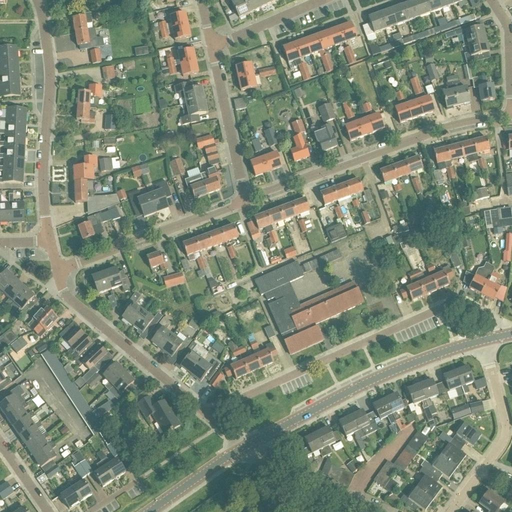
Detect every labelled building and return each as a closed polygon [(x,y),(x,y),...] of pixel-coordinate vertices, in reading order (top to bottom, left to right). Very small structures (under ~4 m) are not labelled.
[(241,0),(236,0),(237,2),(231,5),(238,20),(249,15),(241,0)] [(241,0),(249,15),(260,10),(255,0),(241,0)] [(255,0),(260,10),(271,5),(268,0),(255,0)] [(419,19),(431,15),(425,0),(422,0),(414,3),(419,19)] [(425,0),(431,15),(442,11),(438,0),(425,0)] [(438,0),(442,11),(453,7),(450,0),(438,0)] [(408,23),(419,19),(414,3),(402,7),(408,23)] [(397,27),(408,23),(402,7),(391,11),(397,27)] [(386,31),(397,27),(391,11),(380,15),(386,31)] [(173,30),(188,26),(185,14),(170,17),(173,30)] [(85,18),(73,20),(75,33),(87,31),(86,26),(92,25),(92,21),(91,15),(84,16),(85,18)] [(374,35),(386,31),(380,15),(369,19),(370,24),(362,27),(366,38),(374,35)] [(459,23),(461,27),(472,23),(470,19),(459,23)] [(449,31),(461,27),(459,23),(448,26),(449,31)] [(462,28),(454,31),(456,37),(461,36),(462,43),(463,49),(469,47),(469,46),(486,42),(483,30),(478,31),(476,23),(462,28)] [(340,29),(345,44),(357,40),(352,25),(340,29)] [(188,26),(173,30),(175,41),(190,38),(188,26)] [(438,35),(449,31),(448,26),(436,30),(438,35)] [(334,48),(345,44),(340,29),(329,33),(334,48)] [(162,30),(154,32),(156,41),(164,39),(162,30)] [(427,39),(438,35),(436,30),(425,34),(427,39)] [(87,31),(75,33),(77,47),(89,45),(90,47),(96,46),(95,40),(89,41),(87,31)] [(323,52),(334,48),(329,33),(317,37),(323,52)] [(415,43),(427,39),(425,34),(414,38),(415,43)] [(322,52),(323,52),(317,37),(306,41),(311,56),(318,53),(320,59),(321,59),(323,66),(330,64),(327,56),(324,57),(322,52)] [(404,47),(415,43),(414,38),(402,42),(404,47)] [(300,60),(311,56),(306,41),(295,45),(300,60)] [(393,50),(404,47),(402,42),(391,46),(392,49),(393,50)] [(469,46),(469,47),(470,54),(465,55),(468,65),(486,61),(490,60),(486,42),(469,46)] [(302,65),(300,60),(295,45),(283,49),(288,64),(294,62),(296,68),(298,67),(301,75),(308,72),(305,64),(302,65)] [(393,50),(392,49),(391,46),(380,50),(381,54),(393,50)] [(0,61),(18,60),(17,47),(0,48),(0,61)] [(343,50),(346,58),(352,56),(349,48),(343,50)] [(90,52),(92,65),(100,63),(98,51),(90,52)] [(180,66),(196,63),(193,51),(178,54),(180,66)] [(352,56),(346,58),(349,66),(355,63),(352,56)] [(431,56),(424,58),(426,66),(433,63),(431,56)] [(168,69),(175,67),(174,62),(173,59),(166,61),(168,69)] [(0,73),(19,72),(18,60),(0,61),(0,73)] [(389,61),(384,64),(386,71),(392,68),(389,61)] [(196,63),(180,66),(183,78),(198,74),(196,63)] [(330,64),(323,66),(326,74),(333,71),(330,64)] [(116,65),(103,68),(105,79),(118,76),(116,65)] [(238,79),(253,76),(251,65),(236,68),(238,79)] [(430,83),(439,80),(434,65),(425,68),(430,83)] [(355,77),(366,74),(364,66),(352,69),(355,77)] [(465,77),(471,76),(469,66),(463,67),(465,77)] [(176,75),(175,67),(168,69),(168,70),(170,76),(176,75)] [(275,68),(266,70),(268,77),(276,76),(275,68)] [(260,79),(268,77),(266,70),(258,72),(260,79)] [(0,87),(0,86),(20,84),(19,72),(0,73),(0,87)] [(310,80),(308,72),(301,75),(303,82),(310,80)] [(240,91),(255,88),(253,76),(238,79),(240,91)] [(448,92),(442,93),(446,110),(446,109),(447,111),(453,110),(452,108),(458,107),(454,91),(453,86),(451,78),(446,79),(448,92)] [(472,80),(473,90),(479,89),(481,103),(482,103),(482,104),(488,103),(488,102),(496,100),(494,87),(487,88),(485,78),(472,80)] [(410,81),(412,89),(419,87),(417,79),(410,81)] [(1,95),(0,95),(0,99),(1,100),(1,98),(21,97),(20,84),(0,86),(0,87),(1,95)] [(186,105),(204,101),(201,89),(189,91),(188,85),(174,88),(176,95),(178,94),(180,100),(184,99),(186,105)] [(419,87),(412,89),(415,97),(422,94),(419,87)] [(296,100),(306,96),(303,88),(293,92),(296,100)] [(466,88),(454,91),(458,107),(464,105),(464,107),(470,105),(470,104),(466,88)] [(79,93),(78,107),(89,108),(97,109),(98,99),(96,99),(97,92),(90,92),(90,94),(79,93)] [(398,103),(405,100),(402,92),(395,95),(398,103)] [(418,102),(423,117),(434,114),(432,106),(438,104),(435,96),(429,98),(430,99),(418,102)] [(235,112),(246,109),(244,99),(233,102),(235,112)] [(204,101),(186,105),(187,111),(182,113),(184,119),(181,120),(182,126),(196,123),(194,117),(206,114),(204,101)] [(411,121),(423,117),(418,102),(406,106),(411,121)] [(342,106),(345,113),(351,111),(349,103),(342,106)] [(365,114),(371,112),(368,104),(362,107),(365,114)] [(324,125),(325,124),(336,120),(330,105),(318,109),(324,125)] [(400,125),(411,121),(406,106),(395,110),(400,125)] [(89,113),(89,108),(78,107),(77,121),(81,122),(80,124),(94,125),(95,125),(95,119),(95,113),(89,113)] [(0,119),(0,123),(6,124),(6,123),(26,124),(26,111),(7,110),(6,120),(0,119)] [(354,118),(351,111),(345,113),(347,121),(348,121),(354,118)] [(379,116),(373,118),(367,120),(372,135),(384,131),(379,116)] [(116,132),(117,118),(105,117),(104,132),(116,132)] [(361,139),(372,135),(367,120),(356,124),(361,139)] [(295,137),(305,133),(301,122),(291,125),(295,137)] [(0,135),(5,136),(5,135),(25,136),(26,124),(6,123),(6,124),(6,132),(0,131),(0,135)] [(361,139),(356,124),(350,126),(344,128),(349,143),(361,139)] [(325,131),(313,135),(317,144),(320,146),(322,153),(337,148),(333,137),(332,138),(329,129),(325,130),(325,131)] [(270,149),(278,146),(273,130),(264,133),(270,149)] [(0,143),(0,146),(5,147),(25,148),(25,136),(5,135),(5,136),(5,144),(0,143)] [(255,154),(262,152),(258,140),(257,137),(250,139),(255,154)] [(296,150),(290,153),(294,163),(308,158),(304,147),(301,137),(292,140),(296,150)] [(473,142),(476,155),(490,151),(486,139),(473,142)] [(478,161),(476,155),(473,142),(460,146),(463,158),(468,157),(470,164),(477,162),(478,162),(478,161)] [(208,164),(219,160),(214,145),(204,148),(208,164)] [(450,162),(463,158),(460,146),(447,149),(450,162)] [(0,155),(0,160),(4,161),(4,159),(24,160),(25,148),(5,147),(4,156),(0,155)] [(450,162),(447,149),(433,153),(437,166),(444,164),(446,170),(446,169),(447,175),(453,174),(452,168),(450,162)] [(263,159),(268,173),(282,168),(277,154),(263,159)] [(405,163),(410,176),(423,171),(418,158),(405,163)] [(0,168),(0,172),(4,173),(4,171),(23,172),(24,160),(4,159),(4,161),(4,168),(0,168)] [(100,173),(113,172),(112,159),(99,161),(100,173)] [(254,178),(268,173),(263,159),(249,164),(254,178)] [(75,183),(87,183),(93,183),(93,167),(96,167),(96,160),(85,160),(86,168),(74,169),(75,183)] [(170,165),(174,177),(185,173),(180,160),(169,164),(170,165)] [(397,180),(410,176),(405,163),(392,168),(397,180)] [(137,178),(151,172),(148,164),(133,170),(137,178)] [(203,184),(207,195),(220,191),(216,180),(219,179),(215,168),(204,172),(206,175),(201,176),(203,184)] [(384,185),(397,180),(392,168),(379,173),(384,185)] [(0,180),(0,184),(4,185),(4,184),(23,184),(23,172),(4,171),(4,173),(3,180),(0,180)] [(435,183),(443,181),(440,171),(433,173),(435,183)] [(194,200),(207,195),(203,184),(201,176),(185,182),(188,190),(190,190),(194,200)] [(411,181),(414,189),(420,186),(417,179),(411,181)] [(345,185),(350,198),(362,193),(358,181),(345,185)] [(87,183),(75,183),(75,205),(87,204),(87,199),(93,199),(93,183),(87,183)] [(170,195),(167,187),(165,183),(154,187),(157,194),(149,197),(156,214),(168,210),(163,197),(170,195)] [(337,202),(350,198),(345,185),(332,190),(337,202)] [(420,186),(414,189),(416,196),(422,194),(420,186)] [(324,207),(337,202),(332,190),(320,195),(324,207)] [(127,199),(125,193),(124,191),(116,194),(119,202),(127,199)] [(478,191),(472,192),(475,202),(481,201),(478,191)] [(141,200),(140,197),(139,193),(128,197),(132,209),(139,206),(144,219),(156,214),(149,197),(141,200)] [(1,196),(0,196),(0,224),(11,224),(11,204),(9,204),(1,204),(1,196)] [(13,196),(9,196),(9,204),(11,204),(11,224),(24,223),(23,203),(19,204),(13,204),(13,196)] [(96,207),(108,206),(108,197),(95,198),(96,207)] [(306,200),(292,205),(297,217),(310,212),(306,200)] [(292,205),(279,209),(284,222),(297,217),(292,205)] [(279,209),(267,214),(271,227),(284,222),(279,209)] [(470,209),(461,212),(462,218),(472,215),(470,209)] [(498,221),(499,221),(499,222),(506,221),(504,209),(496,210),(496,211),(497,211),(498,221)] [(120,220),(116,210),(106,213),(104,214),(100,215),(103,224),(112,221),(112,223),(120,220)] [(338,214),(336,215),(338,221),(344,218),(341,211),(338,213),(338,214)] [(499,221),(498,221),(497,211),(496,211),(489,212),(492,230),(494,229),(499,229),(499,222),(499,221)] [(361,215),(365,226),(370,224),(366,213),(361,215)] [(267,214),(253,219),(254,221),(254,222),(257,231),(258,231),(264,229),(266,234),(268,235),(270,239),(270,240),(276,238),(274,232),(273,232),(271,227),(267,214)] [(83,242),(104,234),(100,225),(102,224),(99,215),(87,219),(89,224),(78,228),(83,242)] [(464,220),(466,227),(476,224),(475,217),(464,220)] [(304,221),(305,225),(308,232),(312,230),(309,220),(304,221)] [(220,231),(225,244),(238,239),(233,226),(220,231)] [(339,227),(325,232),(331,245),(346,239),(341,226),(339,227)] [(350,231),(352,237),(360,234),(359,228),(350,231)] [(212,248),(225,244),(220,231),(208,236),(212,248)] [(257,231),(250,234),(252,242),(260,239),(257,231)] [(417,240),(421,249),(432,244),(428,235),(417,240)] [(199,253),(212,248),(208,236),(195,241),(199,253)] [(270,240),(270,239),(266,241),(269,251),(276,249),(275,244),(278,243),(276,238),(270,240)] [(186,258),(199,253),(195,241),(182,245),(186,258)] [(374,260),(383,254),(378,246),(369,253),(374,260)] [(263,250),(257,252),(263,268),(263,269),(267,267),(266,264),(268,263),(268,262),(263,250)] [(329,262),(344,258),(342,250),(326,255),(329,262)] [(164,265),(160,254),(146,259),(151,270),(160,267),(162,272),(168,270),(166,264),(164,265)] [(454,270),(462,267),(457,256),(450,259),(454,270)] [(270,262),(271,266),(281,262),(279,258),(270,262)] [(184,274),(190,271),(186,260),(180,262),(184,274)] [(206,269),(204,263),(201,264),(201,266),(199,267),(200,272),(203,270),(207,281),(212,280),(208,268),(206,269)] [(300,307),(290,284),(303,278),(297,263),(254,282),(261,297),(264,295),(268,302),(275,299),(277,303),(268,307),(290,356),(323,342),(315,325),(363,304),(354,283),(300,307)] [(306,274),(311,272),(308,264),(303,266),(306,274)] [(475,278),(469,290),(481,296),(487,284),(493,273),(495,268),(487,264),(484,269),(479,270),(475,278)] [(429,274),(435,271),(432,266),(426,268),(429,274)] [(450,286),(447,281),(454,278),(451,271),(449,267),(442,270),(444,274),(432,279),(437,292),(450,286)] [(110,291),(111,291),(122,287),(124,293),(130,290),(124,273),(118,275),(116,270),(104,274),(110,291)] [(437,292),(432,279),(426,282),(423,274),(421,275),(420,271),(414,273),(425,297),(437,292)] [(3,294),(15,281),(6,272),(0,278),(0,299),(4,295),(3,294)] [(412,303),(425,297),(414,273),(408,276),(413,287),(400,293),(404,300),(410,298),(412,303)] [(487,284),(481,296),(493,302),(500,290),(495,288),(500,277),(493,273),(487,284)] [(98,295),(110,291),(104,274),(92,278),(98,295)] [(166,290),(185,284),(182,274),(163,279),(166,290)] [(12,302),(24,289),(15,281),(3,294),(4,295),(9,300),(5,305),(9,308),(9,307),(13,303),(12,302)] [(213,296),(224,292),(221,285),(210,289),(212,294),(213,296)] [(13,303),(9,307),(15,312),(14,313),(13,319),(16,321),(29,310),(25,307),(33,298),(24,289),(12,302),(13,303)] [(112,310),(118,307),(114,296),(108,298),(112,310)] [(129,301),(122,310),(123,310),(128,314),(123,320),(124,321),(123,323),(128,327),(130,325),(133,328),(145,313),(135,305),(134,305),(129,301)] [(32,321),(27,327),(29,329),(34,333),(51,314),(46,310),(43,313),(41,311),(37,315),(35,315),(33,317),(34,319),(32,321)] [(145,313),(133,328),(143,336),(146,331),(150,334),(163,318),(159,314),(154,321),(145,313)] [(51,314),(34,333),(38,337),(40,339),(46,333),(54,323),(52,321),(55,318),(51,314)] [(174,337),(173,336),(166,331),(171,324),(164,318),(151,334),(152,335),(156,338),(152,344),(161,352),(174,337)] [(269,341),(275,337),(271,327),(264,330),(269,341)] [(71,350),(71,349),(84,337),(77,329),(71,334),(67,329),(59,336),(71,349),(71,350)] [(0,346),(3,351),(12,344),(17,339),(10,330),(0,338),(0,346)] [(174,337),(161,352),(171,360),(176,354),(179,357),(191,342),(188,339),(183,345),(176,339),(179,334),(176,332),(173,336),(174,337)] [(83,362),(91,355),(86,350),(92,345),(84,337),(71,349),(71,350),(71,349),(68,352),(75,360),(74,361),(79,367),(83,363),(83,362)] [(17,355),(28,346),(21,338),(10,347),(17,355)] [(237,350),(234,342),(228,345),(231,353),(232,352),(234,358),(246,353),(243,347),(237,350)] [(250,344),(252,350),(258,348),(255,342),(250,344)] [(40,354),(48,349),(44,343),(36,348),(40,354)] [(190,376),(202,361),(192,353),(198,347),(193,343),(181,358),(185,362),(180,368),(190,376)] [(268,352),(256,358),(261,371),(274,365),(272,359),(278,357),(275,350),(272,343),(265,346),(268,352)] [(83,362),(83,363),(90,370),(93,367),(98,373),(106,366),(101,360),(106,355),(99,347),(91,355),(83,362)] [(44,361),(54,355),(51,350),(41,356),(44,361)] [(47,366),(57,360),(54,355),(44,361),(47,366)] [(256,358),(243,363),(248,376),(261,371),(256,358)] [(51,371),(61,365),(57,360),(47,366),(51,371)] [(202,361),(190,376),(200,384),(204,379),(209,383),(217,373),(216,371),(220,366),(216,362),(211,368),(202,361)] [(8,365),(9,369),(8,369),(11,376),(19,372),(14,362),(8,365)] [(230,369),(224,371),(227,379),(233,376),(236,382),(248,376),(243,363),(230,369)] [(54,376),(64,370),(61,365),(51,371),(54,376)] [(111,387),(125,374),(116,365),(103,378),(109,384),(105,388),(109,392),(113,388),(111,387)] [(0,385),(2,385),(4,389),(12,384),(9,379),(5,382),(0,375),(5,372),(2,367),(0,368),(0,385)] [(465,387),(474,383),(468,368),(456,372),(464,395),(469,393),(468,390),(466,389),(465,387)] [(57,381),(67,375),(64,370),(54,376),(57,381)] [(459,397),(464,395),(456,372),(443,377),(445,382),(440,384),(444,395),(447,394),(458,389),(459,392),(458,394),(459,397)] [(91,389),(102,380),(96,374),(86,384),(91,389)] [(122,395),(134,383),(125,374),(111,387),(113,388),(117,393),(113,397),(117,401),(122,396),(122,395)] [(214,389),(223,378),(217,374),(209,386),(214,389)] [(61,386),(71,380),(67,375),(57,381),(61,386)] [(64,391),(74,385),(71,380),(61,386),(64,391)] [(444,395),(440,384),(434,386),(432,381),(420,386),(432,416),(437,414),(433,404),(431,403),(430,400),(438,397),(444,395)] [(67,397),(77,390),(74,385),(64,391),(67,397)] [(431,416),(432,416),(420,386),(408,391),(414,406),(422,403),(423,405),(422,407),(423,411),(428,423),(431,429),(425,437),(425,438),(428,440),(436,429),(433,421),(431,416)] [(20,407),(24,404),(20,398),(24,395),(19,387),(9,393),(13,398),(0,407),(0,409),(6,418),(21,408),(20,407)] [(70,402),(81,395),(77,390),(67,397),(70,402)] [(74,407),(84,400),(81,395),(70,402),(74,407)] [(396,395),(385,400),(396,423),(395,423),(400,432),(406,429),(404,425),(401,427),(398,421),(400,420),(399,417),(397,416),(396,413),(403,410),(408,407),(405,400),(400,402),(396,395)] [(156,408),(150,398),(138,406),(146,419),(153,415),(165,436),(180,427),(175,418),(173,419),(164,404),(156,408)] [(77,412),(87,405),(84,400),(74,407),(77,412)] [(377,415),(372,417),(376,426),(381,423),(380,421),(387,418),(389,422),(391,425),(395,423),(396,423),(385,400),(373,406),(377,415)] [(28,418),(27,417),(23,411),(28,408),(25,403),(24,404),(20,407),(21,408),(6,418),(13,428),(28,418)] [(472,416),(484,413),(481,403),(469,406),(472,416)] [(80,417),(90,410),(87,405),(77,412),(80,417)] [(459,409),(451,412),(454,421),(462,418),(459,409)] [(93,414),(90,410),(80,417),(84,422),(94,415),(93,414)] [(94,416),(96,419),(102,416),(98,410),(93,414),(94,415),(94,416)] [(351,417),(362,439),(366,437),(365,434),(363,433),(361,430),(368,427),(371,428),(376,426),(372,417),(366,420),(362,412),(351,417)] [(34,427),(30,421),(35,418),(32,413),(27,417),(28,418),(13,428),(20,438),(35,428),(34,427)] [(97,420),(94,416),(94,415),(84,422),(87,427),(97,420)] [(361,440),(362,439),(351,417),(339,423),(346,438),(354,434),(355,437),(355,439),(356,442),(361,452),(366,450),(361,440)] [(90,432),(100,425),(97,420),(87,427),(90,432)] [(42,439),(41,437),(37,431),(42,428),(39,424),(34,427),(35,428),(20,438),(27,449),(42,439)] [(472,449),(481,437),(464,424),(452,440),(452,441),(463,449),(466,444),(472,449)] [(94,437),(104,431),(100,425),(90,432),(94,437)] [(63,437),(70,433),(66,427),(59,432),(63,437)] [(332,454),(330,451),(328,450),(327,447),(335,443),(328,429),(316,434),(324,451),(327,456),(332,454)] [(112,443),(104,431),(99,434),(107,447),(114,459),(120,455),(113,443),(112,443)] [(425,438),(425,437),(418,432),(414,437),(424,445),(428,440),(425,438)] [(452,441),(452,440),(442,433),(438,439),(448,446),(440,457),(457,469),(465,458),(459,454),(463,449),(452,441)] [(49,448),(48,447),(44,441),(49,438),(46,434),(41,437),(42,439),(27,449),(34,459),(49,448)] [(327,456),(324,451),(316,434),(304,440),(312,455),(320,451),(321,454),(320,456),(322,459),(327,456)] [(414,437),(411,442),(421,450),(424,445),(414,437)] [(411,442),(407,447),(417,454),(421,450),(411,442)] [(49,448),(34,459),(41,469),(56,459),(51,451),(56,448),(53,444),(48,447),(49,448)] [(407,447),(404,452),(414,459),(417,454),(407,447)] [(110,465),(107,459),(102,452),(97,455),(101,463),(114,482),(125,474),(116,461),(110,465)] [(404,452),(400,457),(410,464),(413,460),(414,459),(404,452)] [(76,461),(87,477),(93,473),(85,461),(85,462),(79,453),(73,456),(76,461)] [(407,469),(410,464),(400,457),(397,461),(407,469)] [(449,481),(457,469),(440,457),(432,468),(424,462),(420,467),(422,468),(439,481),(443,476),(449,481)] [(81,480),(87,477),(76,461),(71,464),(74,469),(81,479),(81,480)] [(393,466),(393,467),(398,470),(403,474),(407,469),(397,461),(393,466)] [(352,474),(358,469),(353,462),(346,467),(352,474)] [(388,462),(384,467),(394,475),(395,473),(401,477),(403,474),(398,470),(393,467),(393,466),(388,462)] [(102,489),(114,482),(101,463),(96,466),(100,471),(94,475),(102,489)] [(48,480),(60,472),(56,466),(44,474),(48,480)] [(328,475),(327,478),(333,481),(338,469),(332,467),(331,469),(328,475)] [(390,480),(394,475),(384,467),(380,472),(390,480)] [(436,486),(439,481),(422,468),(419,473),(425,478),(416,489),(433,502),(442,490),(436,486)] [(338,484),(344,472),(338,469),(333,481),(338,484)] [(344,486),(349,474),(344,472),(338,484),(344,486)] [(387,484),(390,480),(380,472),(377,477),(387,484)] [(349,488),(354,476),(349,474),(344,486),(349,488)] [(383,489),(387,484),(377,477),(373,482),(383,489)] [(391,494),(395,488),(397,485),(391,481),(385,490),(391,494)] [(83,482),(71,490),(80,503),(92,496),(83,482)] [(0,496),(11,489),(7,483),(0,487),(0,496)] [(0,497),(3,502),(14,494),(11,489),(0,496),(0,497)] [(422,511),(425,511),(433,502),(416,489),(409,500),(403,496),(399,501),(405,505),(414,511),(415,511),(418,509),(422,511)] [(71,490),(60,497),(69,511),(80,503),(71,490)] [(396,504),(399,500),(391,494),(387,500),(396,504)] [(499,511),(500,511),(504,505),(490,495),(486,500),(485,499),(480,506),(487,511),(499,511)]
